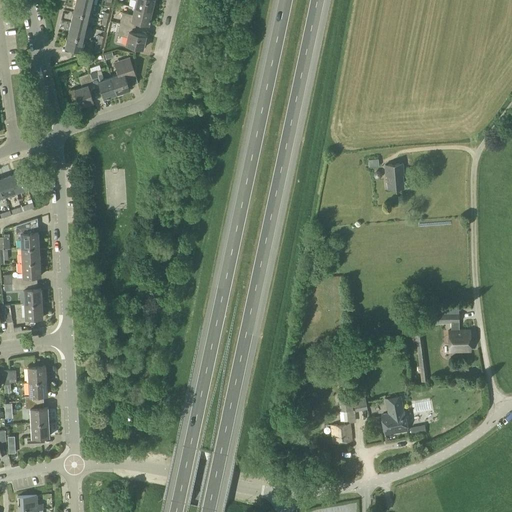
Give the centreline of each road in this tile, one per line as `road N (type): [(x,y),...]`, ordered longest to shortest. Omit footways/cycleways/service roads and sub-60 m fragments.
road 1 (trunk): [(285,0),(175,511)]
road 2 (trunk): [(207,511),(317,0)]
road 3 (unclassified): [(497,416),(473,282),(466,169),(511,94)]
road 4 (unclassified): [(287,495),(384,483),(497,416)]
road 5 (residential): [(54,135),(147,100),(173,0)]
road 6 (residential): [(68,337),(54,135)]
road 7 (tertiary): [(74,466),(262,491)]
road 8 (residential): [(54,135),(25,0)]
road 9 (residential): [(74,466),(68,337)]
